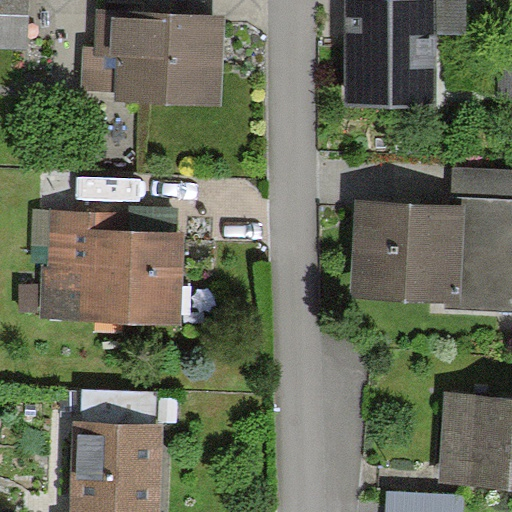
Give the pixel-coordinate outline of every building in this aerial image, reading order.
[(15,0),(0,0),(0,41),(14,42),(15,0)] [(461,0),(346,0),(347,103),(437,101),(436,34),(462,34),(461,0)] [(114,97),(209,101),(212,16),(85,11),(84,49),(116,50),(114,97)] [(511,42),(503,42),(502,98),(511,97),(511,42)] [(511,306),(511,167),(450,166),(449,198),(363,196),(360,290),(444,292),(444,304),(511,306)] [(41,312),(166,317),(170,234),(95,231),(96,216),(45,214),(41,312)] [(511,401),(447,398),(443,481),(511,484),(511,401)] [(162,511),(164,426),(75,424),(73,511),(162,511)] [(465,511),(466,495),(388,491),(386,511),(465,511)]
